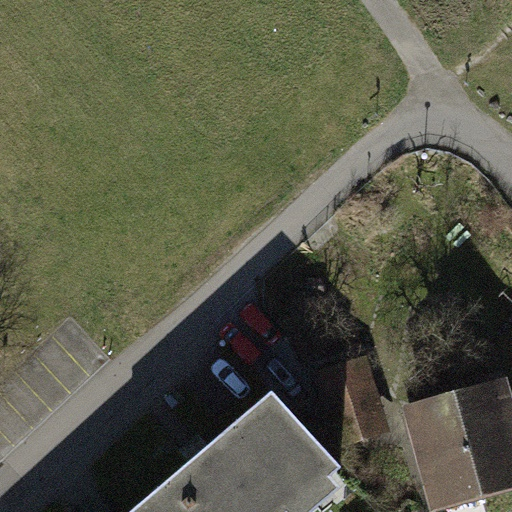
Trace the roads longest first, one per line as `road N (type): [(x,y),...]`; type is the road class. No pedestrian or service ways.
road 1 (residential): [(0,505),(345,177),(414,131),(442,131),(511,168)]
road 2 (track): [(442,131),(436,73),(381,0)]
